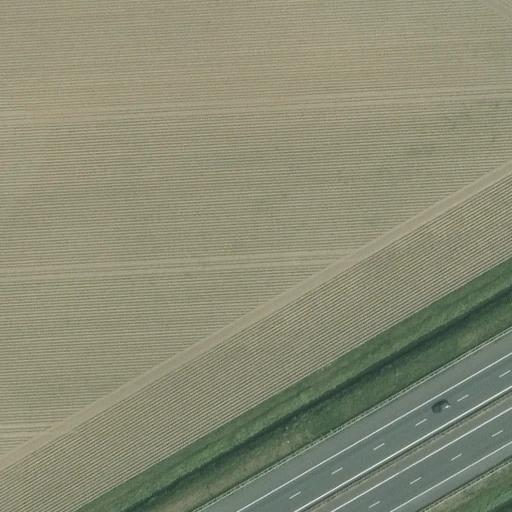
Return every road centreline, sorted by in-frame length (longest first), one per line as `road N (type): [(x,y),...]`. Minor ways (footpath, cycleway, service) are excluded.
road 1 (motorway): [(511,370),(269,511)]
road 2 (motorway): [(365,511),(511,426)]
